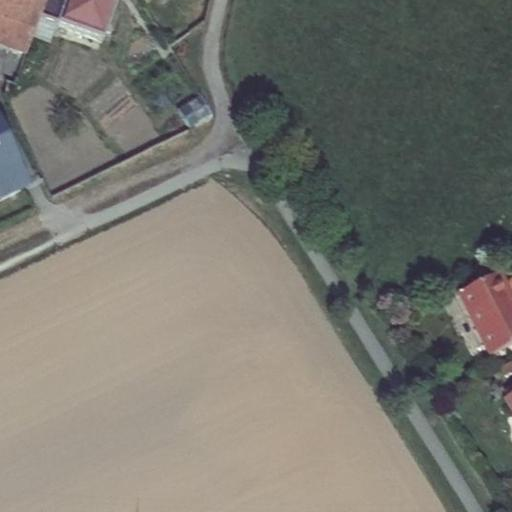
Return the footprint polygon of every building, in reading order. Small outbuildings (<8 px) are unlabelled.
[(41,0),(0,0),(0,39),(25,48),(28,36),(41,0)] [(112,0),(41,0),(28,36),(47,43),(55,23),(99,39),(112,0)] [(215,116),(202,94),(176,110),(191,129),(215,116)] [(0,199),(35,182),(0,113),(0,199)] [(508,299),(495,274),(455,294),(487,357),(511,344),(511,315),(504,301),(508,299)]
